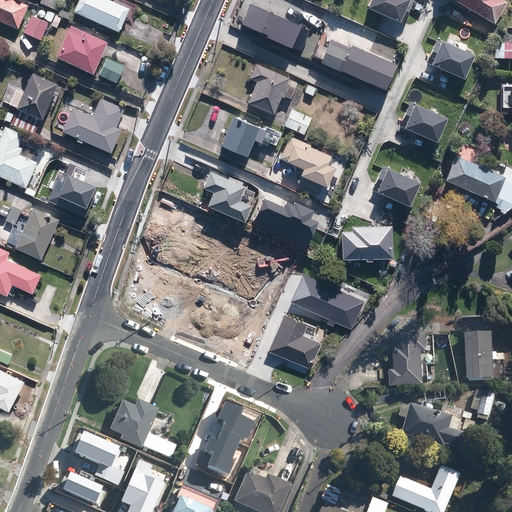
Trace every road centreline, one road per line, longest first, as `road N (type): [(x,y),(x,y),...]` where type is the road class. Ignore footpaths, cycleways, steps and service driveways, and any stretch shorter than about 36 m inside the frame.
road 1 (residential): [(214,0),(89,315)]
road 2 (residential): [(334,417),(89,315)]
road 3 (residential): [(89,315),(18,511)]
